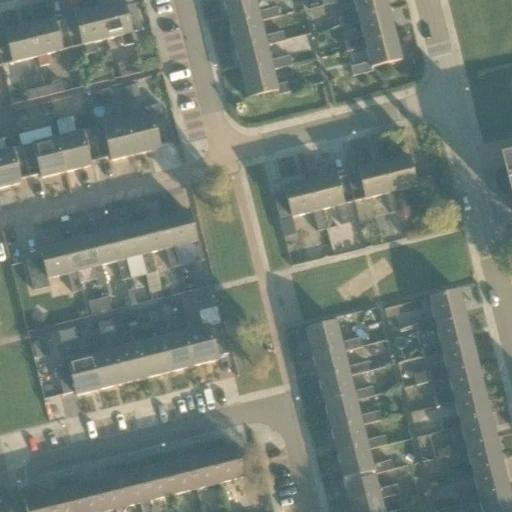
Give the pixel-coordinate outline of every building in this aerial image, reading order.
[(259,13),(255,0),(227,0),(224,1),(230,25),(260,18),(261,23),(280,18),(278,9),(259,13)] [(359,20),(389,12),(385,0),(353,0),(357,15),(339,19),(341,29),(360,24),(359,20)] [(125,8),(124,4),(100,10),(107,41),(120,38),(123,48),(134,45),(131,34),(143,32),(136,5),(125,8)] [(95,54),(93,45),(107,41),(100,10),(75,16),(76,20),(66,23),(72,50),(84,47),(86,56),(95,54)] [(365,44),(395,36),(389,12),(359,20),(360,24),(364,39),(345,44),(347,53),(366,48),(365,44)] [(265,38),(261,23),(260,18),(230,25),(236,50),(266,42),(267,47),(286,43),(284,33),(265,38)] [(55,25),(54,21),(30,28),(38,59),(40,68),(49,66),(46,57),(72,50),(66,23),(55,25)] [(0,57),(2,67),(38,59),(30,28),(5,34),(6,37),(0,39),(0,57)] [(353,77),(373,73),(372,69),(401,62),(395,36),(365,44),(366,48),(370,63),(351,68),(353,76),(353,77)] [(271,63),(267,47),(266,42),(236,50),(242,74),(272,67),(273,72),(292,67),(290,58),(271,63)] [(119,70),(122,79),(141,75),(138,65),(119,70)] [(277,87),(273,72),(272,67),(242,74),(249,100),(278,93),(279,97),(299,91),(296,82),(277,87)] [(90,77),(93,87),(112,82),(110,72),(90,77)] [(47,98),(66,93),(64,84),(45,89),(47,98)] [(139,97),(136,86),(123,89),(126,100),(139,97)] [(28,103),(47,98),(45,89),(26,93),(28,103)] [(108,90),(91,95),(94,108),(111,104),(108,90)] [(128,122),(131,121),(127,105),(119,107),(123,123),(92,131),(100,161),(110,159),(111,163),(136,156),(128,122)] [(136,156),(160,150),(159,147),(171,144),(161,106),(143,110),(145,118),(131,121),(128,122),(136,156)] [(100,161),(92,131),(84,133),(80,117),(72,119),(76,135),(61,139),(58,139),(66,174),(91,168),(90,164),(100,161)] [(58,139),(61,139),(57,123),(49,125),(52,141),(22,148),(30,179),(40,176),(41,180),(66,174),(58,139)] [(12,139),(3,141),(6,152),(0,153),(0,190),(21,185),(20,182),(30,179),(22,148),(19,137),(12,139)] [(391,194),(396,193),(411,189),(416,208),(425,206),(436,203),(430,178),(414,182),(408,158),(383,164),(391,194)] [(400,212),(396,193),(391,194),(383,164),(358,171),(359,174),(348,177),(354,203),(387,195),(391,214),(400,212)] [(354,203),(348,177),(336,180),(335,176),(310,183),(317,213),(322,212),(338,208),(342,227),(352,224),(347,205),(354,203)] [(327,230),(322,212),(317,213),(310,183),(284,189),(285,193),(273,196),(280,222),(313,214),(318,233),(327,230)] [(170,250),(176,249),(191,245),(196,264),(205,261),(200,241),(196,242),(189,213),(163,220),(170,250)] [(180,267),(176,249),(170,250),(163,220),(139,226),(146,256),(151,255),(166,251),(171,270),(180,267)] [(156,274),(151,255),(146,256),(139,226),(114,232),(122,262),(127,261),(142,257),(147,276),(156,274)] [(131,280),(127,261),(122,262),(114,232),(90,238),(97,268),(102,267),(117,263),(122,282),(131,280)] [(107,286),(102,267),(97,268),(90,238),(65,245),(73,275),(78,273),(93,269),(98,288),(107,286)] [(82,292),(78,273),(73,275),(65,245),(40,251),(42,259),(27,262),(34,292),(50,289),(48,281),(68,276),(73,295),(82,292)] [(146,280),(150,294),(160,292),(156,278),(146,280)] [(121,294),(124,309),(136,306),(132,291),(121,294)] [(436,325),(465,318),(459,293),(429,300),(435,321),(415,326),(418,335),(437,330),(436,325)] [(106,299),(87,304),(91,316),(109,311),(106,299)] [(185,334),(194,368),(218,361),(217,358),(229,355),(217,308),(200,313),(204,329),(189,333),(185,334)] [(185,334),(189,333),(185,317),(177,319),(181,335),(166,339),(162,339),(171,373),(194,368),(185,334)] [(442,350),(471,342),(465,318),(436,325),(437,330),(441,345),(422,350),(424,359),(443,355),(442,350)] [(162,339),(166,339),(162,322),(153,325),(157,341),(142,344),(139,345),(147,379),(171,373),(162,339)] [(343,348),(344,354),(363,349),(361,340),(342,345),(336,323),(306,331),(313,356),(343,348)] [(91,340),(88,328),(79,330),(82,342),(91,340)] [(139,345),(142,344),(138,328),(130,330),(134,346),(119,350),(116,351),(124,385),(147,379),(139,345)] [(116,351),(119,350),(115,334),(107,336),(111,352),(96,356),(92,357),(101,391),(124,385),(116,351)] [(92,357),(96,356),(92,340),(83,342),(87,358),(68,363),(69,367),(58,370),(64,396),(76,393),(77,397),(101,391),(92,357)] [(32,344),(36,360),(49,357),(46,341),(32,344)] [(448,374),(478,367),(471,342),(442,350),(443,355),(447,370),(428,375),(430,384),(449,379),(448,374)] [(348,369),(344,354),(343,348),(313,356),(319,380),(349,373),(350,378),(369,374),(367,364),(348,369)] [(454,399),(484,391),(478,367),(448,374),(449,379),(453,394),(434,399),(436,408),(455,403),(454,399)] [(354,393),(350,378),(349,373),(319,380),(325,405),(355,397),(356,402),(375,398),(373,388),(354,393)] [(413,376),(416,386),(429,383),(426,373),(413,376)] [(460,423),(490,416),(484,391),(454,399),(455,403),(459,419),(440,423),(442,433),(461,428),(460,423)] [(360,417),(356,402),(355,397),(325,405),(331,429),(361,422),(362,427),(381,422),(379,413),(360,417)] [(466,448),(496,441),(490,416),(460,423),(461,428),(465,443),(446,448),(449,457),(468,453),(466,448)] [(366,442),(362,427),(361,422),(331,429),(337,454),(367,446),(369,451),(387,447),(385,437),(366,442)] [(472,472),(502,465),(496,441),(466,448),(468,453),(471,468),(452,473),(455,482),(474,477),(472,472)] [(372,466),(369,451),(367,446),(337,454),(343,479),(374,471),(375,476),(394,471),(391,462),(372,466)] [(220,485),(244,479),(236,448),(212,454),(220,485)] [(197,491),(220,485),(212,454),(189,460),(197,491)] [(166,466),(174,496),(197,491),(189,460),(166,466)] [(479,497),(508,490),(502,465),(472,472),(474,477),(477,492),(459,497),(461,506),(480,501),(479,497)] [(150,502),(174,496),(166,466),(142,471),(150,502)] [(149,511),(147,503),(150,502),(142,471),(119,477),(127,508),(139,505),(140,511),(149,511)] [(103,511),(112,511),(127,508),(119,477),(96,483),(103,511)] [(78,511),(103,511),(96,483),(73,489),(78,511)] [(53,511),(78,511),(73,489),(49,495),(53,511)] [(511,511),(511,504),(508,490),(479,497),(480,501),(482,511),(511,511)] [(53,511),(49,495),(25,501),(27,511),(53,511)]
